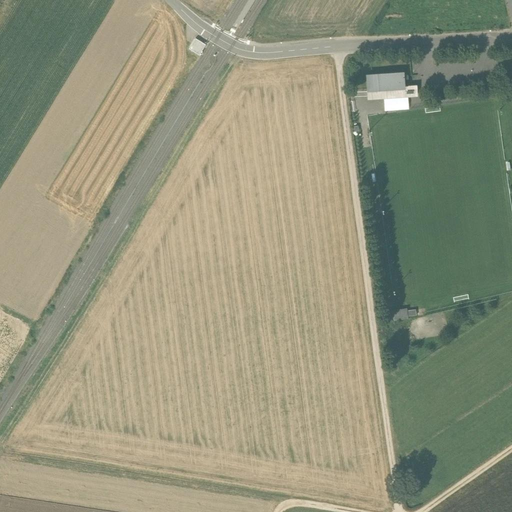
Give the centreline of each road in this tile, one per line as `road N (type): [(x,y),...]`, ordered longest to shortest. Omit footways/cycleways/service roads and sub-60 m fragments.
road 1 (track): [(398,511),(338,49)]
road 2 (track): [(0,457),(343,511)]
road 3 (residential): [(274,51),(511,37)]
